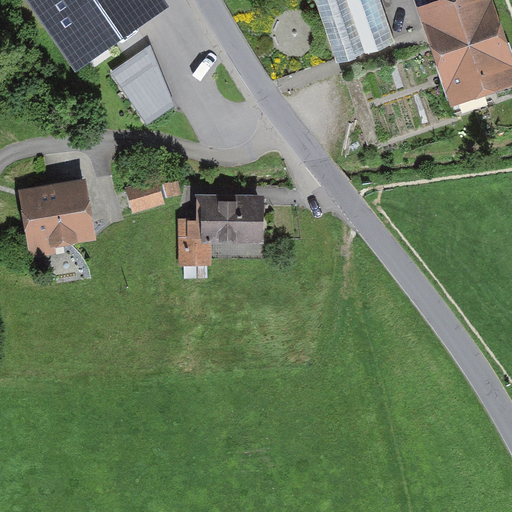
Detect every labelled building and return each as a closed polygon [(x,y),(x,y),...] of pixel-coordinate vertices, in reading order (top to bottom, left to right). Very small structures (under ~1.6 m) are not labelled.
[(36,0),(79,62),(161,5),(157,0),(36,0)] [(316,0),(338,64),(397,45),(381,0),(316,0)] [(511,72),(488,0),(448,0),(424,8),(454,101),(511,81),(511,72)] [(176,106),(150,45),(110,73),(146,126),(176,106)] [(156,184),(123,193),(130,219),(163,210),(156,184)] [(82,185),(24,195),(35,253),(59,248),(57,242),(91,236),(82,185)] [(200,222),(183,222),(183,262),(209,262),(209,240),(261,240),(261,199),(200,199),(200,222)]
